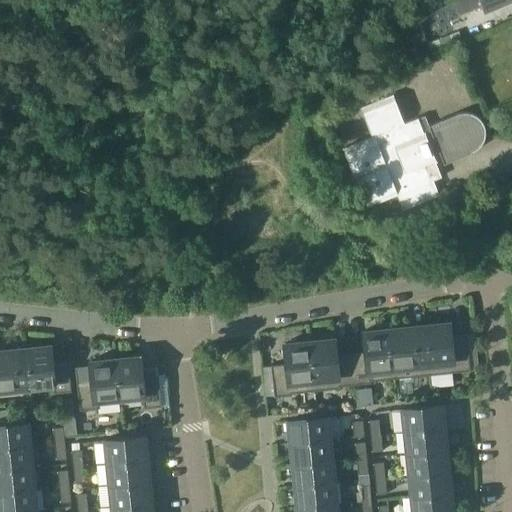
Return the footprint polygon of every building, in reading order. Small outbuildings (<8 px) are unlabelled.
[(464,0),(469,12),(483,6),(486,13),(510,3),(508,0),(464,0)] [(431,53),(463,40),(459,30),(427,43),(431,53)] [(398,195),(404,210),(425,201),(439,196),(433,182),(442,178),(433,155),(439,152),(445,165),(472,154),(478,151),(483,145),(486,139),(486,131),(484,124),(480,119),(473,115),(466,113),(459,114),(429,127),(425,117),(419,119),(418,118),(404,124),(392,95),(363,107),(374,136),(345,147),(368,207),(398,195)] [(451,334),(450,322),(425,324),(430,374),(471,370),(467,332),(451,334)] [(425,324),(389,328),(394,378),(430,374),(425,324)] [(364,331),(366,351),(351,352),(352,354),(355,384),(372,382),(371,380),(394,378),(389,328),(364,331)] [(340,388),(340,386),(355,384),(352,354),(351,352),(337,354),(335,339),(335,338),(310,340),(315,382),(315,390),(340,388)] [(310,340),(285,343),(288,363),(272,365),(275,397),(292,395),(292,393),(315,390),(310,340)] [(72,391),(69,359),(53,361),(51,345),(26,347),(30,387),(54,385),(55,393),(72,391)] [(0,390),(30,387),(26,347),(0,350),(0,390)] [(140,355),(115,358),(120,398),(143,396),(144,408),(162,406),(159,374),(142,375),(140,355)] [(115,358),(91,361),(92,377),(76,379),(80,410),(97,409),(96,401),(120,398),(115,358)] [(442,405),(403,409),(405,431),(444,427),(442,405)] [(328,417),(289,421),(291,442),(330,438),(328,417)] [(369,420),(371,434),(381,433),(380,419),(369,420)] [(353,421),(353,426),(355,437),(365,436),(363,420),(353,421)] [(28,423),(0,426),(0,448),(30,445),(28,423)] [(54,427),(55,442),(65,441),(64,426),(54,427)] [(444,427),(405,431),(408,452),(447,448),(444,427)] [(381,433),(371,434),(373,452),(383,451),(381,433)] [(147,458),(145,436),(106,440),(108,462),(147,458)] [(333,460),(330,438),(291,442),(294,464),(333,460)] [(65,441),(55,442),(57,460),(67,458),(65,441)] [(355,442),(357,458),(367,456),(366,441),(355,442)] [(0,470),(33,467),(30,445),(0,448),(0,470)] [(447,448),(408,452),(410,474),(449,470),(447,448)] [(72,450),(74,465),(84,464),(82,449),(72,450)] [(367,456),(357,458),(359,475),(369,474),(367,456)] [(147,458),(108,462),(110,484),(150,479),(147,458)] [(333,460),(294,464),(296,486),(335,482),(333,460)] [(374,463),(375,478),(386,477),(384,461),(374,463)] [(84,464),(74,465),(75,482),(86,481),(84,464)] [(0,491),(35,488),(33,467),(0,470),(0,491)] [(57,470),(59,486),(70,485),(68,469),(57,470)] [(410,474),(412,496),(451,492),(449,470),(410,474)] [(386,477),(375,478),(377,494),(387,493),(386,477)] [(150,479),(110,484),(113,505),(152,501),(150,479)] [(335,482),(296,486),(298,508),(337,504),(335,482)] [(360,486),(361,499),(361,501),(372,500),(370,484),(360,486)] [(70,485),(59,486),(61,502),(72,501),(70,488),(70,485)] [(35,488),(0,491),(0,511),(12,511),(37,510),(35,488)] [(77,493),(78,509),(89,508),(87,492),(77,493)] [(453,511),(451,492),(412,496),(413,511),(453,511)] [(361,501),(362,504),(362,511),(373,511),(372,500),(361,501)] [(152,511),(152,501),(113,505),(113,511),(152,511)]
